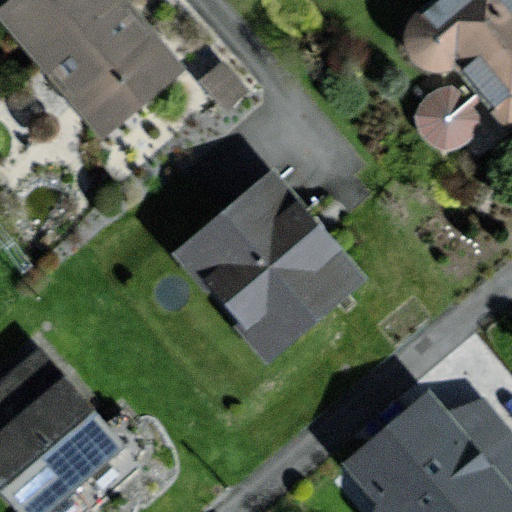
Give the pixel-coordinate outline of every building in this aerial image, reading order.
[(186,71),(124,0),(19,0),(0,17),(0,18),(106,140),(186,71)] [(511,134),(511,0),(446,0),(398,44),(440,90),(411,117),(456,167),(493,134),(502,144),(511,134)] [(366,276),(275,173),(181,255),(272,358),(366,276)] [(50,511),(122,454),(66,385),(0,438),(0,491),(16,511),(50,511)] [(454,429),(431,402),(349,471),(383,511),(511,511),(511,439),(483,405),(454,429)]
